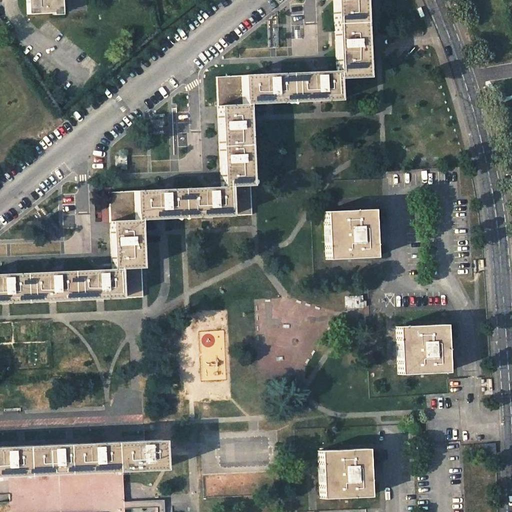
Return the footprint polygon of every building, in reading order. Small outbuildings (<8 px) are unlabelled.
[(366,77),(362,0),(332,0),(336,71),(216,76),(221,187),(107,192),(110,268),(0,273),(0,302),(142,297),(139,219),(230,215),(230,213),(251,212),(247,104),(337,100),(336,78),(366,77)] [(27,0),(28,13),(52,12),(52,10),(61,9),(60,0),(27,0)] [(125,155),(115,155),(116,166),(126,166),(125,155)] [(371,209),(324,211),(326,259),(373,256),(371,209)] [(359,296),(342,296),(342,307),(365,306),(364,300),(359,301),(359,296)] [(443,324),(395,326),(398,373),(445,371),(443,324)] [(0,475),(163,468),(161,438),(0,445),(0,475)] [(365,448),(318,450),(319,497),(367,495),(365,448)]
